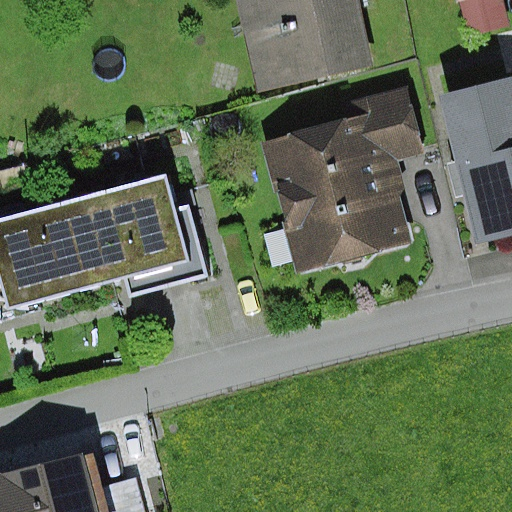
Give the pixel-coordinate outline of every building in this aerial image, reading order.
[(357,0),(236,0),(257,91),(372,66),(357,0)] [(455,0),(465,39),(509,27),(501,0),(455,0)] [(511,75),(433,95),(473,252),(511,241),(511,75)] [(349,123),(265,144),(299,275),(413,246),(401,197),(404,191),(397,161),(421,155),(404,91),(345,106),(349,123)] [(164,176),(0,220),(0,280),(8,311),(125,279),(130,299),(208,278),(188,206),(174,210),(164,176)] [(87,458),(0,480),(0,511),(101,511),(95,491),(87,458)] [(144,511),(136,480),(95,491),(101,511),(144,511)]
